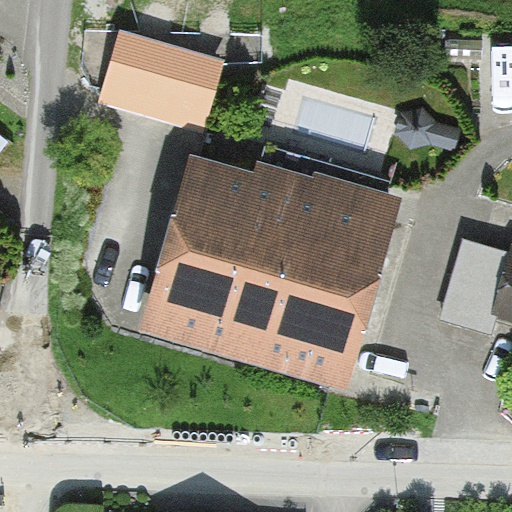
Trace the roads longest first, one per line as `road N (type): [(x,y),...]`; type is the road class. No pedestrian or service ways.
road 1 (residential): [(511,474),(12,455)]
road 2 (unclassified): [(55,0),(12,455)]
